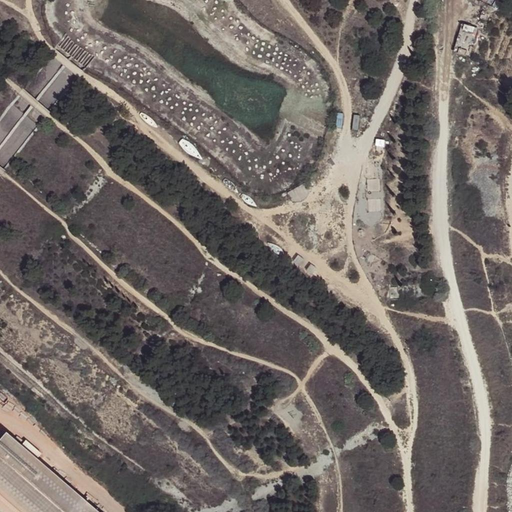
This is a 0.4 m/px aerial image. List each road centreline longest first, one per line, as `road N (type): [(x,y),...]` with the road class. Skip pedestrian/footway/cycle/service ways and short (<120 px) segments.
road 1 (track): [(280,0),(330,66),(345,169),(320,190),(260,213),(50,49),(29,0)]
road 2 (track): [(415,0),(409,36),(363,148),(345,169),(360,242),(415,399),(406,511)]
road 3 (track): [(456,0),(439,248),(482,417),(478,511)]
